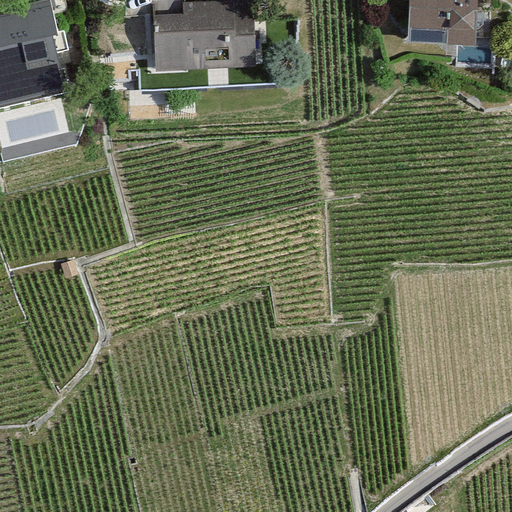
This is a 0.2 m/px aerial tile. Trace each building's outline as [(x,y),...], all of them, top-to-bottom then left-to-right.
[(252,14),(232,14),(231,0),(187,2),(188,16),(157,18),(159,68),(254,64),(252,14)] [(413,0),(412,29),(453,30),(452,47),(473,47),(474,0),(413,0)] [(45,10),(0,19),(0,101),(62,89),(45,10)] [(32,112),(32,149),(67,149),(66,111),(32,112)] [(63,259),(68,270),(80,265),(74,254),(63,259)]
